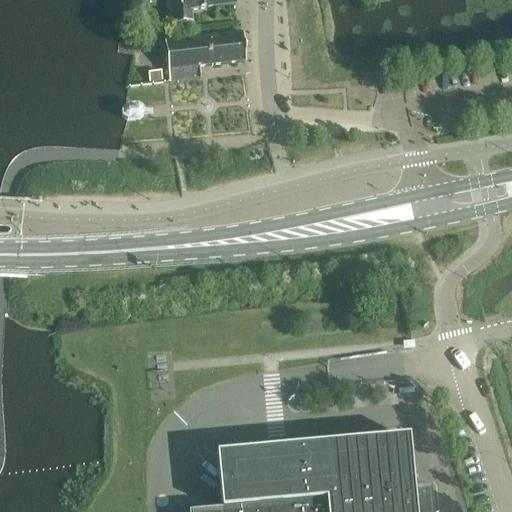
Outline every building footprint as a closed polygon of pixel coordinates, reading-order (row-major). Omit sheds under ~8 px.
[(166,0),(166,1),(171,1),(174,26),(192,24),(190,12),(236,6),(235,0),(166,0)] [(245,63),(242,34),(165,43),(169,84),(199,82),(199,68),(245,63)] [(138,106),(125,108),(123,110),(121,112),(122,119),(124,121),(127,122),(139,121),(141,119),(143,117),(143,114),(143,110),(138,106)] [(188,331),(190,350),(224,347),(223,328),(188,331)] [(146,336),(149,373),(184,370),(180,332),(146,336)] [(412,344),(400,344),(400,349),(400,353),(412,353),(412,348),(412,344)] [(431,511),(430,493),(409,495),(407,474),(408,474),(405,448),(279,460),(224,465),(228,511),(225,511),(431,511)]
